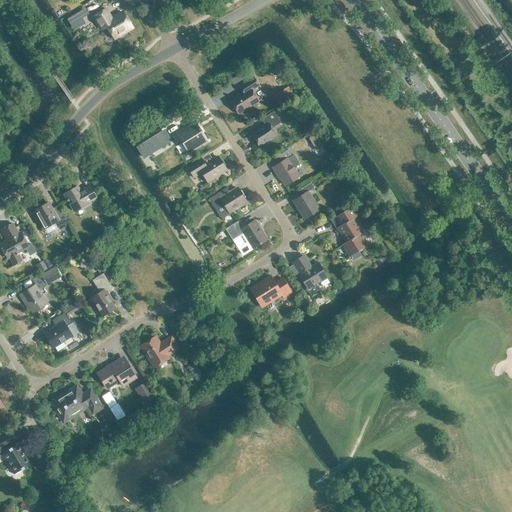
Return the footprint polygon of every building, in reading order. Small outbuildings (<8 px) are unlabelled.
[(114,38),(132,27),(123,12),(112,19),(105,9),(94,16),(102,29),(107,26),(114,38)] [(252,90),(259,85),(254,77),(239,86),(243,92),(230,100),(234,106),(234,107),(236,111),(237,111),(238,113),(258,101),(252,90)] [(293,94),(288,87),(274,96),(279,103),(293,94)] [(272,128),(281,122),(274,111),(261,119),(265,125),(251,134),(259,146),(276,135),(272,128)] [(189,152),(206,141),(200,132),(202,131),(200,128),(198,129),(194,122),(172,136),(176,143),(182,139),(189,152)] [(315,135),(309,139),(317,151),(323,147),(315,135)] [(156,136),(142,144),(149,155),(162,147),(156,136)] [(281,162),(272,167),(277,175),(278,174),(285,185),(299,177),(293,168),(299,164),(294,155),(292,156),(288,149),(278,156),(281,162)] [(207,182),(226,170),(218,156),(205,165),(201,158),(187,167),(194,177),(201,172),(207,182)] [(308,192),(314,188),(311,182),(301,189),(304,194),(293,201),(305,220),(319,211),(308,192)] [(87,203),(96,198),(90,186),(84,190),(81,192),(77,186),(64,194),(67,199),(66,200),(67,202),(68,201),(74,211),(87,204),(87,203)] [(229,212),(246,201),(237,188),(230,192),(226,187),(208,199),(216,210),(224,205),(229,212)] [(57,228),(67,222),(58,205),(52,209),(48,203),(34,211),(44,228),(54,222),(57,228)] [(102,205),(97,207),(101,214),(105,212),(102,205)] [(346,242),(343,244),(350,255),(366,245),(359,234),(362,232),(353,218),(357,216),(351,207),(335,218),(340,226),(337,228),(346,242)] [(238,240),(241,244),(241,245),(242,245),(243,245),(244,246),(245,246),(246,245),(250,243),(253,248),(267,240),(259,226),(255,220),(244,227),(240,220),(226,228),(233,239),(238,240)] [(0,230),(6,241),(0,244),(8,258),(9,257),(14,265),(22,261),(17,253),(28,246),(21,232),(18,234),(12,223),(0,230)] [(322,286),(329,282),(318,263),(311,267),(303,256),(293,262),(301,274),(299,275),(308,288),(319,281),(322,286)] [(50,257),(44,260),(49,268),(54,265),(50,257)] [(41,273),(48,269),(44,262),(37,266),(41,273)] [(47,284),(61,276),(55,267),(41,275),(47,284)] [(112,288),(103,273),(92,280),(100,292),(91,298),(102,316),(115,308),(105,292),(112,288)] [(283,298),(291,293),(282,278),(275,283),(270,276),(250,289),(261,307),(281,294),(283,298)] [(33,313),(47,303),(35,284),(19,294),(24,302),(25,301),(33,313)] [(69,290),(63,294),(69,304),(75,300),(69,290)] [(56,326),(45,333),(54,347),(71,336),(72,338),(79,334),(72,323),(65,312),(52,320),(56,326)] [(167,355),(178,348),(171,336),(159,343),(155,337),(141,346),(154,367),(168,358),(167,355)] [(119,365),(117,361),(98,372),(108,388),(118,381),(122,386),(136,377),(126,361),(119,365)] [(135,389),(145,404),(156,397),(146,382),(135,389)] [(90,415),(101,407),(91,390),(82,395),(76,386),(51,402),(63,421),(85,408),(90,415)] [(109,391),(102,396),(117,421),(125,416),(109,391)] [(19,443),(12,447),(10,444),(12,443),(6,433),(0,436),(0,455),(3,453),(15,473),(30,464),(22,451),(23,450),(19,443)]
